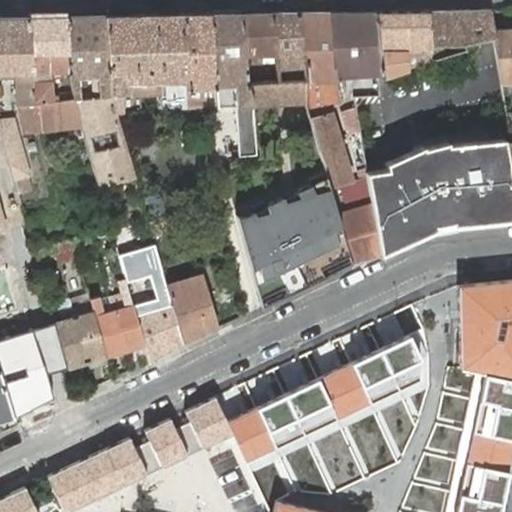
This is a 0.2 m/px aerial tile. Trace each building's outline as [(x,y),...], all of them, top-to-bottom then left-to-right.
[(488,9),(425,10),(429,59),(463,48),(462,43),(492,36),(493,36),(491,28),(488,9)] [(425,10),(376,11),(382,74),(429,59),(425,10)] [(329,11),(299,12),(304,79),(305,102),(325,174),(328,184),(349,178),(330,115),(329,104),(342,101),(338,87),(336,79),(336,77),(333,49),(329,11)] [(376,11),(329,11),(333,49),(336,77),(336,79),(338,87),(344,86),(343,77),(376,75),(376,74),(382,74),(376,11)] [(272,12),(240,13),(243,54),(261,53),(270,53),(275,53),(272,12)] [(299,12),(272,12),(275,53),(276,69),(277,81),(304,79),(299,12)] [(130,15),(105,15),(111,95),(116,112),(123,112),(122,86),(132,86),(133,111),(141,111),(140,88),(157,87),(157,97),(158,110),(166,109),(166,99),(187,98),(188,108),(193,108),(210,107),(217,107),(216,86),(211,13),(130,15)] [(240,13),(211,13),(216,86),(217,107),(234,106),(238,156),(256,154),(252,105),(246,82),(245,76),(243,54),(240,13)] [(73,98),(80,124),(90,157),(98,186),(117,182),(135,177),(116,112),(111,95),(105,15),(66,16),(71,71),(73,98)] [(66,16),(27,17),(31,73),(33,103),(59,100),(58,94),(51,95),(49,72),(71,71),(66,16)] [(0,17),(0,73),(15,74),(16,105),(21,118),(40,116),(42,129),(80,124),(73,98),(59,100),(33,103),(31,73),(27,17),(0,17)] [(511,26),(491,28),(493,36),(492,36),(500,81),(511,80),(511,26)] [(277,81),(276,69),(259,70),(259,82),(277,81)] [(246,82),(252,105),(305,102),(304,79),(277,81),(259,82),(252,82),(246,82)] [(13,118),(0,119),(0,128),(14,178),(28,175),(13,118)] [(371,204),(378,252),(420,235),(456,220),(456,223),(511,217),(511,188),(510,178),(505,141),(504,139),(448,144),(448,140),(425,146),(424,144),(401,151),(385,157),(383,163),(365,170),(371,204)] [(252,212),(237,220),(261,306),(351,264),(337,214),(325,174),(308,181),(310,185),(266,206),(264,202),(250,209),(252,212)] [(337,214),(351,264),(378,252),(371,204),(337,214)] [(72,239),(53,243),(59,265),(78,260),(72,239)] [(126,242),(115,245),(125,280),(131,303),(143,345),(148,361),(163,353),(150,310),(147,300),(142,298),(126,242)] [(145,253),(149,268),(159,265),(155,250),(145,253)] [(166,285),(160,265),(159,265),(149,268),(158,298),(161,307),(156,309),(169,351),(183,344),(166,285)] [(183,344),(215,329),(200,275),(166,285),(183,344)] [(511,279),(458,285),(458,366),(482,369),(511,375),(511,279)] [(116,302),(110,303),(124,350),(143,345),(131,303),(125,280),(115,282),(118,293),(121,306),(117,307),(116,302)] [(0,374),(15,424),(39,412),(0,282),(0,374)] [(118,293),(108,296),(110,303),(116,302),(117,307),(121,306),(118,293)] [(108,296),(99,298),(103,312),(107,311),(105,305),(110,303),(108,296)] [(124,350),(110,303),(105,305),(107,311),(103,312),(99,298),(89,301),(92,310),(93,315),(105,356),(124,350)] [(84,306),(71,310),(86,361),(105,356),(93,315),(92,310),(85,312),(84,306)] [(163,353),(169,351),(156,309),(150,310),(163,353)] [(61,319),(54,321),(67,367),(86,361),(71,310),(59,313),(61,319)] [(407,335),(223,421),(229,433),(244,462),(419,380),(418,359),(407,335)] [(496,511),(511,447),(511,375),(482,369),(449,511),(496,511)] [(0,431),(15,424),(0,374),(0,431)] [(223,421),(213,399),(0,497),(0,511),(58,511),(229,433),(223,421)] [(329,511),(276,499),(272,511),(329,511)]
